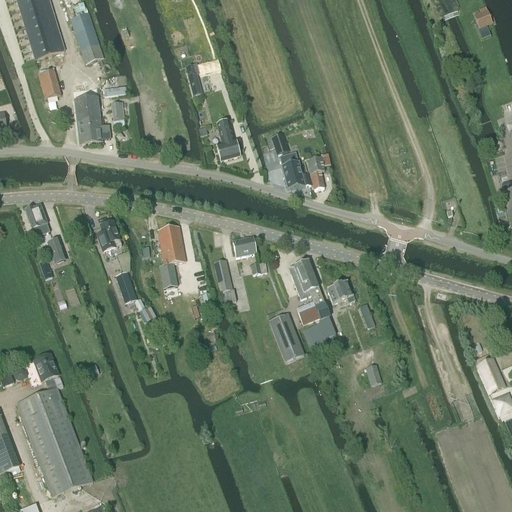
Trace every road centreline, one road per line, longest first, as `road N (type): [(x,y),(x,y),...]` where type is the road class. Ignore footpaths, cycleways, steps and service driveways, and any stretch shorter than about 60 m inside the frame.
road 1 (unclassified): [(72,153),(214,176),(400,229)]
road 2 (tertiary): [(70,199),(177,213),(392,271)]
road 3 (track): [(403,404),(423,385),(390,297),(392,271)]
road 4 (tertiary): [(392,271),(511,305)]
